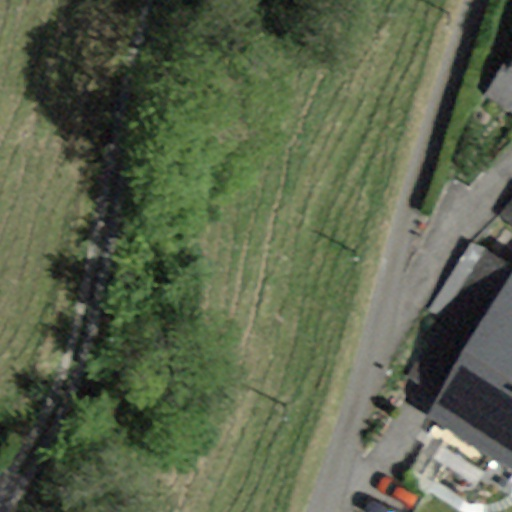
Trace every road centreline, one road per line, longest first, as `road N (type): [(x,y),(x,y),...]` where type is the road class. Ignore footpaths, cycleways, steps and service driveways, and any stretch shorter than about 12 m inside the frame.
road 1 (track): [(0,510),(62,392),(84,329),(124,119),(158,0)]
road 2 (unclassified): [(319,511),(379,328),(413,177),(473,0)]
